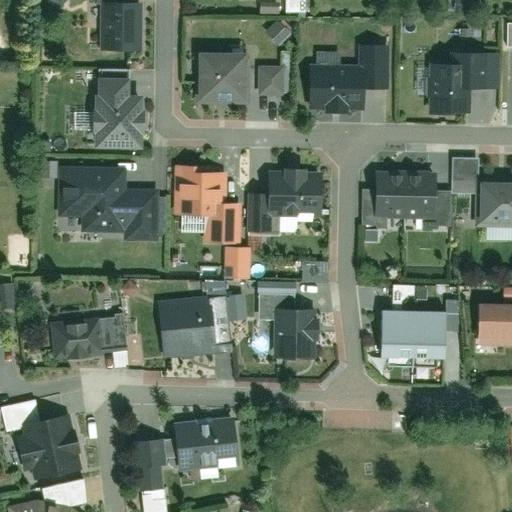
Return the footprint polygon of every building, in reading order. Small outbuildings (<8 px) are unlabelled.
[(101,56),(141,56),(141,8),(100,7),(101,56)] [(358,73),(307,74),(309,112),(363,111),(362,94),(388,93),(386,49),(358,50),(358,73)] [(447,73),(428,73),(430,118),(465,118),(464,92),(497,91),(497,56),(446,56),(447,73)] [(198,57),(198,104),(246,105),(246,59),(198,57)] [(259,69),(257,96),(284,97),(285,70),(259,69)] [(94,149),(142,150),(141,101),(93,100),(94,149)] [(61,171),(62,233),(166,236),(166,197),(127,197),(127,172),(61,171)] [(175,171),(175,217),(206,219),(205,246),(242,248),(244,207),(224,207),(225,172),(175,171)] [(268,173),(267,217),(323,218),(324,174),(268,173)] [(377,175),(375,217),(433,219),(435,177),(377,175)] [(475,227),(511,227),(511,184),(475,184),(475,227)] [(141,361),(232,348),(224,297),(174,304),(175,319),(135,324),(141,361)] [(511,307),(477,307),(477,341),(511,341),(511,307)] [(275,361),(317,363),(317,313),(275,312),(275,361)] [(380,361),(444,362),(445,316),(380,315),(380,361)] [(56,364),(104,358),(99,322),(52,329),(56,364)] [(36,483),(87,473),(75,416),(22,428),(25,440),(18,442),(26,476),(33,474),(36,483)] [(229,426),(174,432),(179,473),(234,468),(229,426)] [(157,448),(135,449),(138,494),(160,493),(157,448)]
